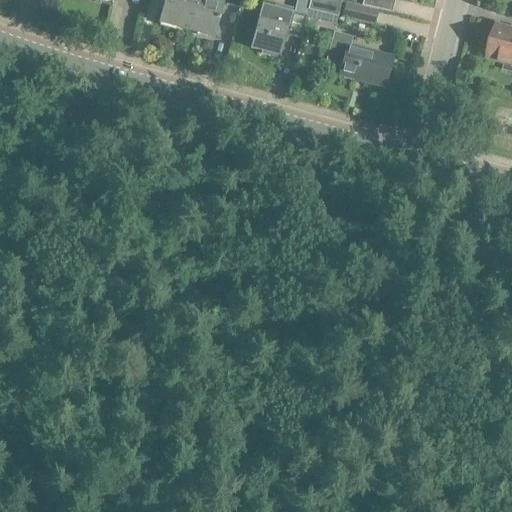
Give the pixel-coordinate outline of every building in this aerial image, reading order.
[(185,32),(193,0),(165,0),(159,24),(185,32)] [(223,5),(204,0),(193,0),(185,32),(213,39),(223,5)] [(287,42),(294,12),(291,11),(292,8),(264,0),(263,0),(250,48),(280,56),(283,41),(287,42)] [(308,9),(309,0),(296,0),(294,12),(306,15),(308,9)] [(336,0),(309,0),(308,9),(337,17),(341,1),(336,0)] [(413,0),(362,0),(362,6),(389,13),(392,0),(406,0),(413,2),(413,0)] [(346,2),(343,17),(375,24),(378,10),(346,2)] [(511,26),(498,23),(489,57),(508,62),(506,68),(511,69),(511,26)] [(348,47),(340,76),(384,89),(392,60),(348,47)]
